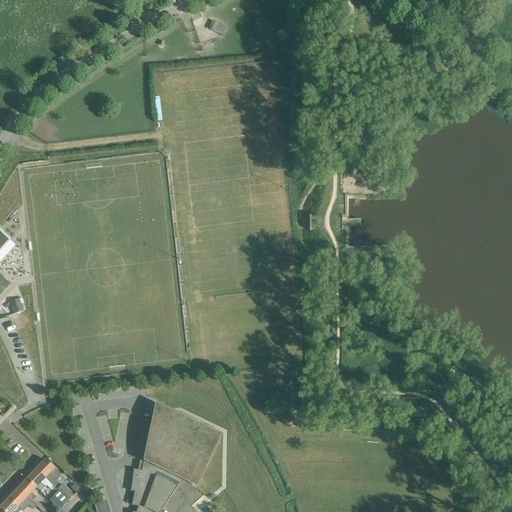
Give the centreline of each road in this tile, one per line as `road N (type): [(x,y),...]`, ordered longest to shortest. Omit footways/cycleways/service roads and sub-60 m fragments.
road 1 (residential): [(0,142),(59,76),(147,22)]
road 2 (residential): [(511,83),(392,0)]
road 3 (residential): [(87,407),(129,402),(137,409),(127,462),(105,467)]
